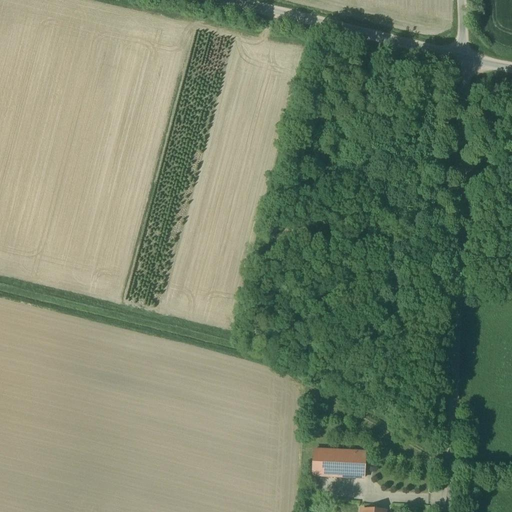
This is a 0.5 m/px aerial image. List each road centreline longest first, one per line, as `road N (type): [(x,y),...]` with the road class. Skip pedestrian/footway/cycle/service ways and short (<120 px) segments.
road 1 (unclassified): [(448,511),(464,59)]
road 2 (unclassified): [(464,59),(226,0)]
